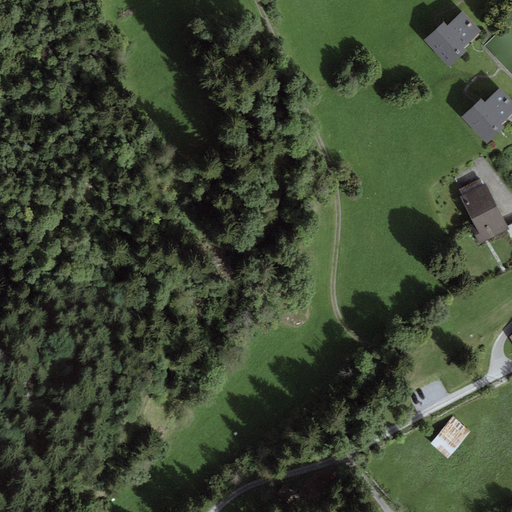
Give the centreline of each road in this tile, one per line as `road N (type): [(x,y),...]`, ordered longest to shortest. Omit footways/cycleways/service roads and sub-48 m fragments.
road 1 (track): [(385,434),(378,409),(390,366),(337,310),(334,177),(257,0)]
road 2 (residential): [(345,455),(504,373)]
road 3 (track): [(214,511),(251,485),(345,455)]
